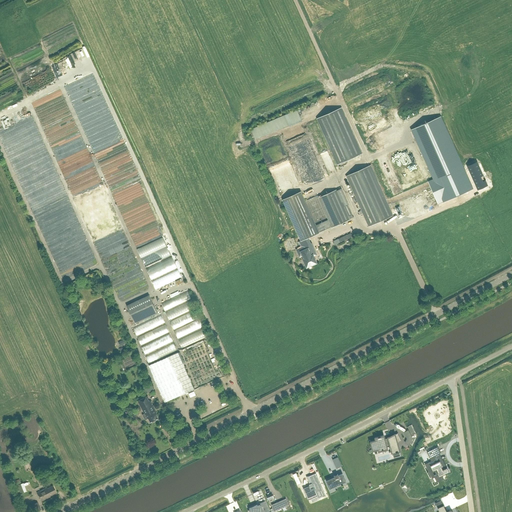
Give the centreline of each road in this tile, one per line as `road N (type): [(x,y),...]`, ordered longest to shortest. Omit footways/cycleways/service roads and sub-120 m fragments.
road 1 (tertiary): [(57,511),(511,273)]
road 2 (unclassified): [(184,511),(448,379)]
road 3 (unclassified): [(448,379),(471,511)]
